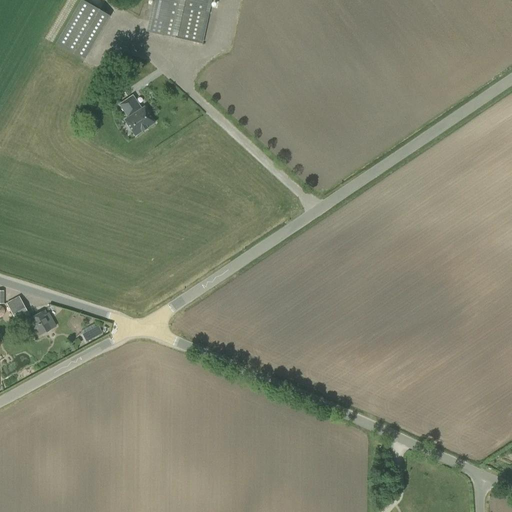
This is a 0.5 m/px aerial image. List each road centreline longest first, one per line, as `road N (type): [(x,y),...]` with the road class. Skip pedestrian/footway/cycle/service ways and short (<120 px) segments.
road 1 (tertiary): [(139,325),(511,79)]
road 2 (tertiary): [(478,473),(139,325)]
road 3 (track): [(324,205),(156,52)]
road 4 (tertiary): [(0,402),(139,325)]
road 5 (tertiary): [(139,325),(0,280)]
